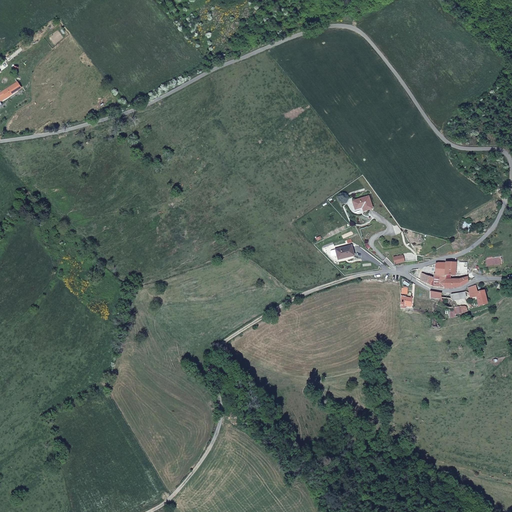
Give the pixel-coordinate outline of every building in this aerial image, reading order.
[(2,92),(3,94),(0,96),(0,106),(3,104),(1,101),(18,89),(14,84),(2,92)] [(373,209),(369,196),(353,200),(355,209),(362,207),(363,211),(373,209)] [(355,256),(352,245),(332,251),(331,252),(332,256),(334,257),(338,255),(340,260),(355,256)] [(448,279),(447,262),(436,262),(436,265),(433,266),(433,269),(436,269),(436,272),(423,273),(422,274),(420,282),(429,286),(438,288),(449,289),(448,283),(448,279)] [(467,278),(467,263),(458,262),(458,264),(456,264),(456,262),(447,262),(448,279),(453,278),(460,277),(461,280),(454,281),(448,283),(449,289),(463,283),(467,278)] [(478,295),(476,286),(470,288),(472,296),(478,295)] [(466,298),(466,292),(451,295),(451,298),(451,303),(466,298)] [(488,307),(484,293),(478,295),(472,296),(475,311),(488,307)] [(412,307),(414,298),(401,296),(401,306),(412,307)] [(450,309),(451,303),(451,298),(442,299),(441,302),(441,303),(442,309),(450,309)] [(446,328),(446,320),(434,320),(433,330),(437,330),(437,328),(446,328)]
